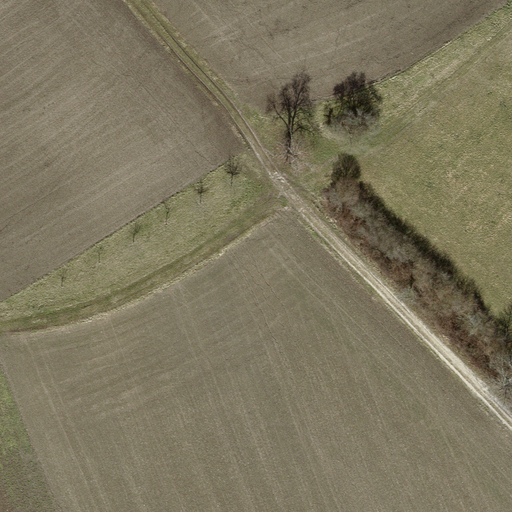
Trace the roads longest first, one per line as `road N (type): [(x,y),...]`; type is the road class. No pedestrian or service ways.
road 1 (track): [(0,327),(62,315),(160,275),(232,233),(286,183),(511,19)]
road 2 (track): [(511,413),(286,183),(142,0)]
